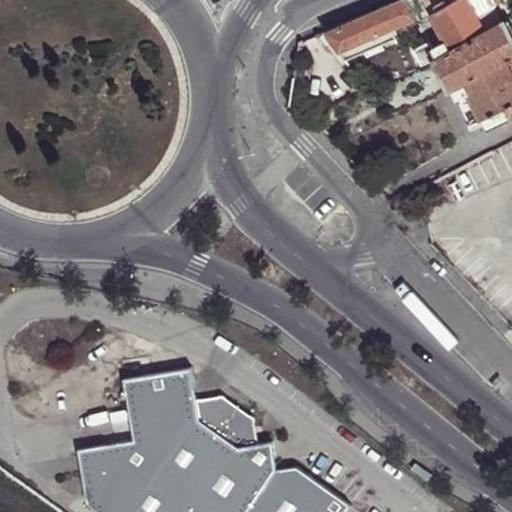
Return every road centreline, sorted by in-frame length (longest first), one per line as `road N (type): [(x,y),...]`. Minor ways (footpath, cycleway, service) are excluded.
road 1 (primary): [(95,243),(190,261),(289,316),(511,496)]
road 2 (unclassified): [(330,0),(279,32),(265,59),(264,92),(275,118),(392,246)]
road 3 (primary): [(511,427),(309,263)]
road 4 (unclassified): [(511,362),(392,246)]
road 5 (primary): [(95,243),(167,208),(211,142)]
road 6 (primary): [(309,263),(244,206),(211,142)]
